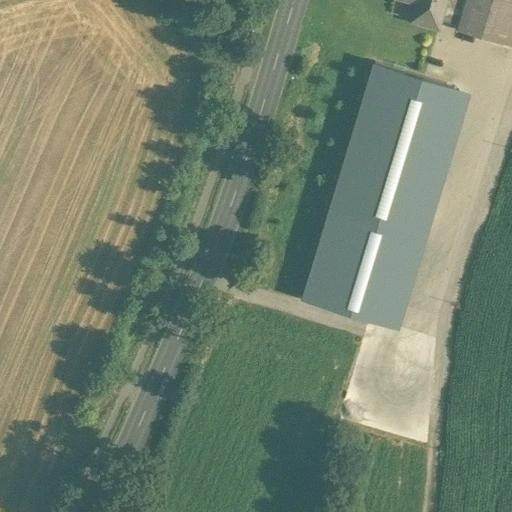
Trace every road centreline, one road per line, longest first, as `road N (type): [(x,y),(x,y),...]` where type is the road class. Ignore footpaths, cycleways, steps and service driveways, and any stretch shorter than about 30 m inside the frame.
road 1 (primary): [(101,511),(187,320),(293,0)]
road 2 (track): [(511,110),(448,301),(433,511)]
